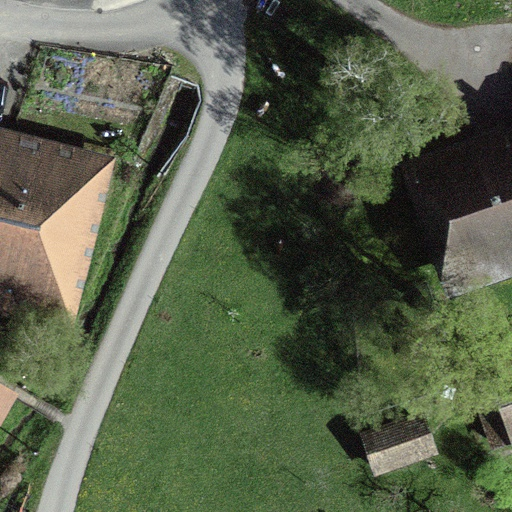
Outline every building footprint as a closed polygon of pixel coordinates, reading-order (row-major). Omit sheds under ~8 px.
[(511,130),(399,168),(444,303),(511,280),(511,130)] [(0,315),(73,334),(116,161),(0,132),(0,315)] [(511,450),(511,359),(487,368),(499,405),(477,412),(491,454),(511,448),(511,450)] [(0,431),(19,398),(0,387),(0,431)] [(426,418),(360,439),(373,479),(439,458),(426,418)]
